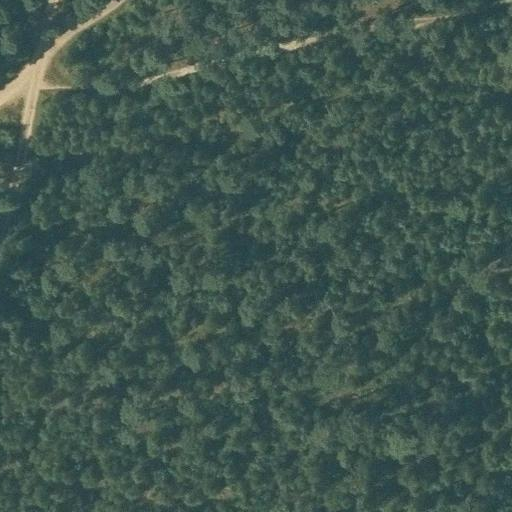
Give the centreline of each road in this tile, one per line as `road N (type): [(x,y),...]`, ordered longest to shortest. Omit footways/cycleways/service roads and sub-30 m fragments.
road 1 (track): [(511,1),(119,88),(26,79)]
road 2 (track): [(26,79),(22,160),(0,232)]
road 3 (track): [(26,79),(119,0)]
